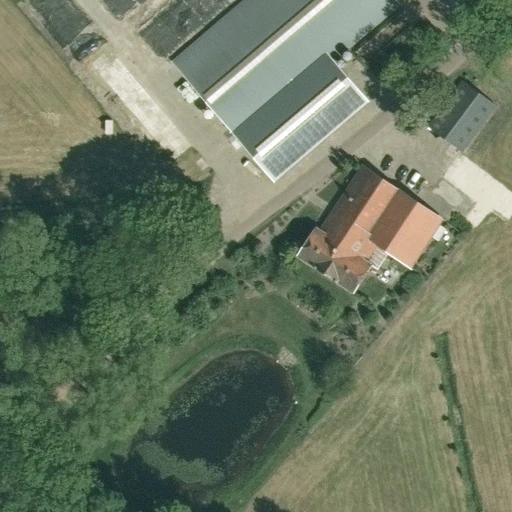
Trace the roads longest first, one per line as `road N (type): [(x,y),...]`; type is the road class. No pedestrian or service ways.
road 1 (track): [(32,422),(294,189),(0,222)]
road 2 (unclassified): [(294,189),(511,0)]
